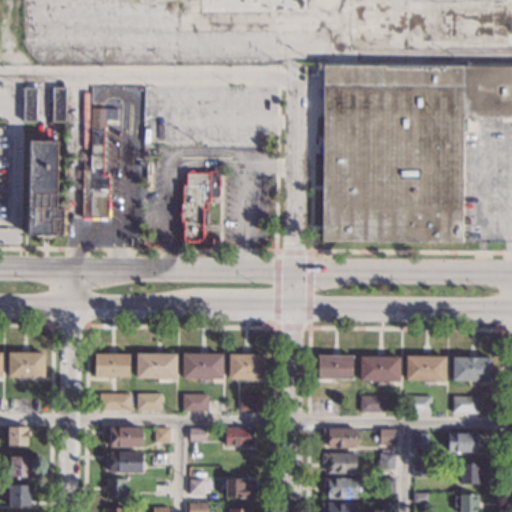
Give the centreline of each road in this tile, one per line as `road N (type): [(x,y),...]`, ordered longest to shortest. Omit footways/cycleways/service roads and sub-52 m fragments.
road 1 (primary): [(482,274),(79,270)]
road 2 (residential): [(66,511),(66,270)]
road 3 (residential): [(293,309),(299,77)]
road 4 (primary): [(293,309),(511,312)]
road 5 (residential): [(292,511),(293,309)]
road 6 (primary): [(0,307),(190,309)]
